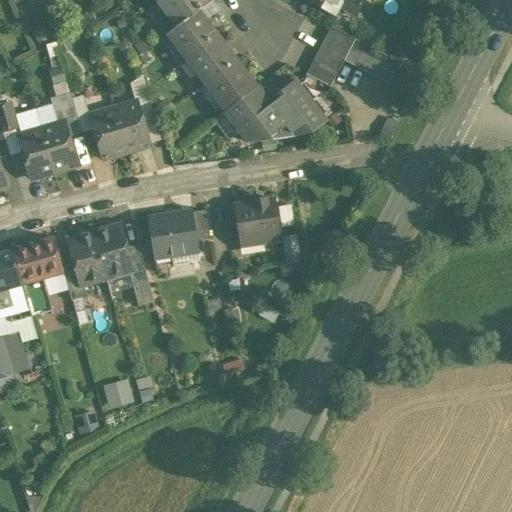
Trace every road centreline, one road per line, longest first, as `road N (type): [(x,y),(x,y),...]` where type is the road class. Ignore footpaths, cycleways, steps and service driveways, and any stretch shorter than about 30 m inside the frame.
road 1 (primary): [(245,511),(451,111)]
road 2 (residential): [(361,155),(208,177),(0,224)]
road 3 (primary): [(451,111),(510,0)]
